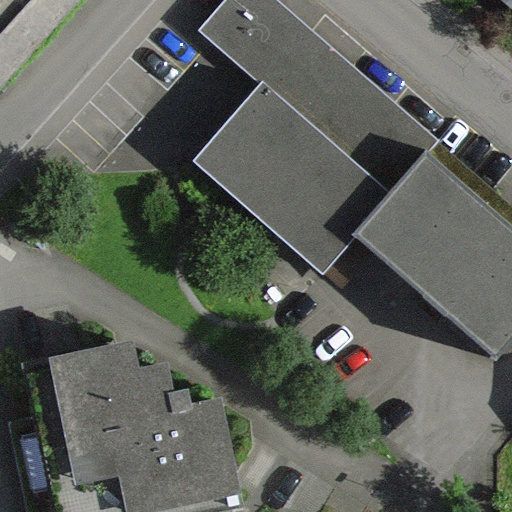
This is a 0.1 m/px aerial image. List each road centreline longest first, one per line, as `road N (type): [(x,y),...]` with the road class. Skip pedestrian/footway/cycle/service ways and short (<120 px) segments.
road 1 (residential): [(359,468),(0,256)]
road 2 (residential): [(0,136),(125,0)]
road 3 (residential): [(511,116),(378,0)]
